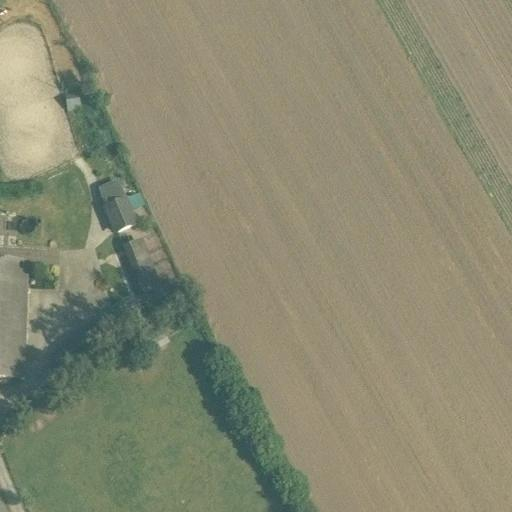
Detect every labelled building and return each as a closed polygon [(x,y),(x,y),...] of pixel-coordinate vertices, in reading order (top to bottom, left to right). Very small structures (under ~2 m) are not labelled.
[(108,210),(117,233),(136,225),(127,202),(108,210)] [(127,249),(145,294),(147,293),(160,288),(142,243),(127,249)] [(0,263),(0,326),(2,326),(2,315),(9,315),(10,287),(26,287),(27,265),(0,263)] [(28,265),(27,265),(26,287),(10,287),(9,315),(2,315),(2,326),(0,326),(0,377),(23,378),(28,265)] [(160,288),(147,293),(151,303),(163,298),(160,288)] [(96,353),(97,355),(138,329),(125,308),(84,335),(96,353)] [(76,368),(96,353),(84,335),(64,349),(76,368)]
